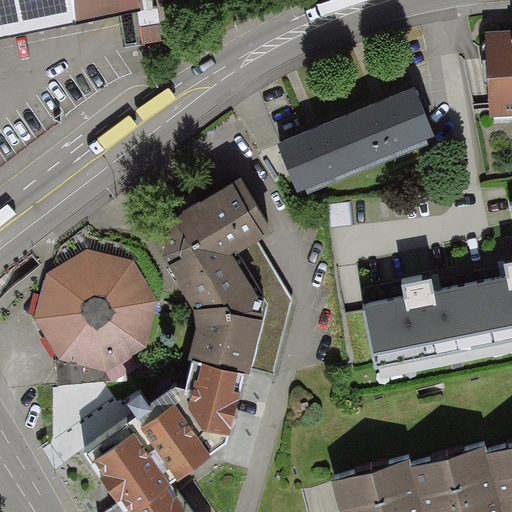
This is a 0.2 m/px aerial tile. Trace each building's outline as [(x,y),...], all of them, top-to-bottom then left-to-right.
[(0,0),(0,35),(80,20),(76,0),(0,0)] [(137,0),(76,0),(80,20),(138,8),(137,0)] [(511,31),(490,33),(483,43),(491,51),(491,69),(484,77),(494,87),(496,108),(511,107),(511,31)] [(415,87),(345,117),(362,161),(434,131),(415,87)] [(345,117),(283,142),(299,184),(362,161),(345,117)] [(271,223),(243,176),(201,200),(196,191),(181,200),(186,209),(176,215),(166,251),(199,303),(189,304),(191,321),(201,320),(194,353),(186,380),(178,379),(150,397),(142,386),(130,394),(145,417),(136,423),(128,415),(84,445),(108,482),(119,497),(100,511),(197,511),(176,481),(172,476),(230,436),(241,394),(247,367),(261,313),(263,304),(230,248),(255,233),(271,223)] [(353,199),(328,202),(330,227),(355,224),(353,199)] [(407,297),(365,306),(377,365),(511,336),(511,202),(511,203),(511,208),(511,256),(506,257),(509,272),(436,287),(433,273),(403,280),(407,297)] [(255,233),(230,248),(263,304),(247,367),(266,371),(286,291),(255,233)] [(57,276),(46,314),(65,349),(64,354),(60,355),(61,359),(68,360),(107,369),(149,345),(159,298),(149,300),(129,266),(90,256),(57,276)] [(107,369),(68,360),(65,368),(67,383),(108,381),(107,369)] [(431,455),(412,460),(425,511),(505,511),(488,447),(486,440),(464,446),(466,453),(433,461),(431,455)] [(508,442),(488,447),(505,511),(511,511),(511,446),(510,447),(508,442)] [(356,469),(335,474),(345,511),(425,511),(412,460),(411,453),(390,458),(392,465),(359,475),(356,469)]
